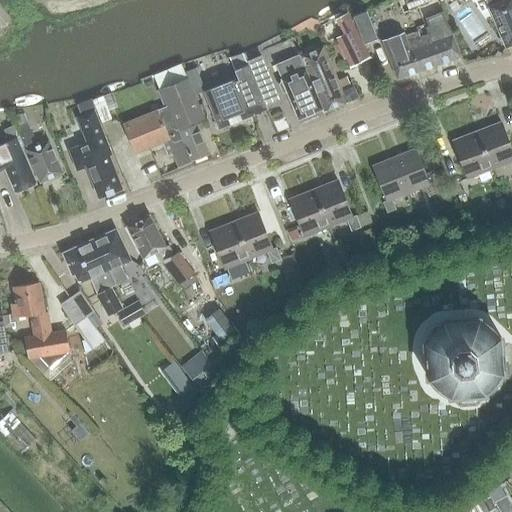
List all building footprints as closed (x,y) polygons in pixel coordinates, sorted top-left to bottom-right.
[(426,0),(403,0),(408,12),(417,9),(421,20),(432,16),(426,0)] [(511,0),(465,0),(466,1),(467,0),(485,0),(488,7),(505,48),(511,44),(511,0)] [(377,38),(365,10),(351,16),(363,44),(377,38)] [(369,57),(347,12),(334,18),(342,34),(334,37),(349,67),(369,57)] [(450,26),(441,29),(439,23),(426,28),(428,34),(439,64),(460,56),(450,26)] [(439,64),(428,34),(421,37),(418,31),(405,36),(404,32),(383,40),(397,79),(439,64)] [(350,82),(339,87),(322,47),(300,57),(324,112),(346,102),(357,97),(350,82)] [(248,66),(248,65),(246,61),(243,53),(228,57),(236,78),(203,91),(218,128),(252,115),(252,114),(265,109),(264,106),(261,97),(249,65),(248,66)] [(261,55),(246,61),(248,65),(248,66),(249,65),(261,97),(264,106),(279,100),(261,55)] [(298,119),(321,109),(298,55),(275,65),(281,79),(279,84),(282,92),(287,93),(298,119)] [(157,91),(164,108),(157,111),(156,110),(123,124),(135,154),(169,140),(174,142),(182,139),(191,160),(208,153),(196,123),(205,120),(188,78),(157,91)] [(113,119),(104,95),(93,99),(102,123),(113,119)] [(109,155),(111,154),(94,109),(75,117),(85,142),(67,149),(76,172),(85,168),(97,199),(122,189),(109,155)] [(23,113),(11,118),(14,125),(39,181),(39,182),(62,173),(47,141),(37,145),(23,113)] [(476,132),(490,169),(509,162),(511,171),(511,152),(501,122),(476,132)] [(35,182),(39,181),(14,125),(3,129),(8,142),(0,145),(0,170),(4,168),(15,193),(36,184),(35,182)] [(466,178),(490,169),(476,132),(452,141),(466,178)] [(428,196),(437,193),(432,182),(429,183),(415,149),(393,157),(407,193),(424,186),(428,196)] [(391,199),(407,193),(393,157),(371,166),(385,201),(382,202),(386,213),(395,209),(391,199)] [(351,231),(360,227),(355,215),(352,217),(337,180),(313,190),(328,227),(346,220),(351,231)] [(304,236),(328,227),(313,190),(289,199),(304,236)] [(271,263),(281,259),(276,247),(272,249),(257,212),(233,222),(248,259),(266,252),(271,263)] [(149,215),(126,227),(143,259),(155,252),(160,263),(162,261),(179,284),(193,273),(178,252),(173,256),(168,245),(165,247),(149,215)] [(224,269),(248,259),(233,222),(209,231),(224,269)] [(290,240),(298,237),(294,228),(287,231),(290,240)] [(119,264),(129,260),(115,230),(94,239),(108,269),(107,270),(111,277),(109,278),(113,286),(114,285),(126,279),(119,264)] [(110,288),(113,286),(109,278),(111,277),(107,270),(108,269),(94,239),(62,253),(72,275),(75,274),(79,283),(90,277),(97,294),(96,295),(107,316),(121,307),(110,288)] [(321,257),(326,270),(340,265),(335,251),(321,257)] [(25,341),(28,358),(37,356),(49,369),(68,351),(64,329),(50,332),(46,311),(43,312),(38,282),(12,287),(15,303),(9,305),(11,314),(2,315),(4,328),(15,326),(14,320),(30,317),(34,340),(25,341)] [(70,296),(87,318),(93,313),(78,291),(70,296)] [(94,329),(87,318),(70,296),(59,304),(90,350),(104,340),(96,328),(94,329)] [(137,301),(116,312),(123,326),(145,314),(137,301)] [(482,323),(479,321),(479,319),(478,319),(478,318),(473,318),(473,319),(448,321),(448,320),(444,321),(444,322),(443,322),(443,324),(439,327),(436,329),(434,331),(432,333),(430,336),(428,340),(427,342),(425,342),(425,343),(424,343),(424,348),(425,348),(427,373),(426,373),(427,378),(430,378),(431,381),(433,383),(435,385),(437,387),(440,389),(443,391),(446,393),(448,394),(449,396),(450,397),(454,396),(455,403),(459,406),(476,405),(480,401),(479,395),(484,394),(484,393),(485,393),(485,391),(487,390),(490,388),(492,385),(494,383),(496,381),(498,378),(499,375),(500,373),(502,373),(502,372),(503,372),(503,367),(502,367),(500,343),(501,342),(501,338),(500,338),(500,337),(497,337),(495,334),(494,332),(492,330),(490,328),(487,326),(485,324),(482,323)] [(0,354),(8,353),(2,321),(0,321),(0,354)] [(240,332),(232,322),(212,338),(220,348),(240,332)] [(201,350),(181,366),(187,373),(195,384),(213,370),(205,360),(207,358),(201,350)] [(5,430),(21,446),(35,432),(19,416),(5,430)] [(505,500),(501,491),(491,497),(496,505),(505,500)] [(487,511),(494,509),(489,497),(480,501),(485,511),(487,511)]
